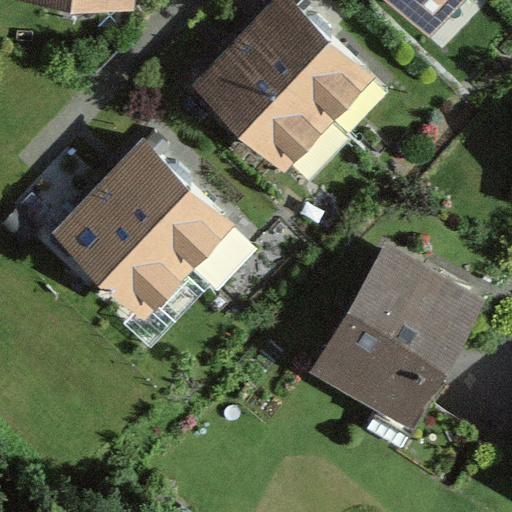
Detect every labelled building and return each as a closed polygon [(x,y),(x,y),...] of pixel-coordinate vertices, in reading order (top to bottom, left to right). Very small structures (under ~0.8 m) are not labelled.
[(389,84),(370,66),(375,60),(310,0),(258,0),(237,23),(349,127),(389,84)] [(410,0),(431,18),(447,0),(410,0)] [(283,158),(289,152),(312,173),(353,130),(349,127),(237,23),(191,72),(283,158)] [(144,122),(98,171),(213,279),(253,236),(230,215),(237,208),(144,122)] [(52,220),(139,301),(122,319),(151,346),(213,279),(98,171),(52,220)] [(418,415),(494,285),(392,225),(316,355),(418,415)]
